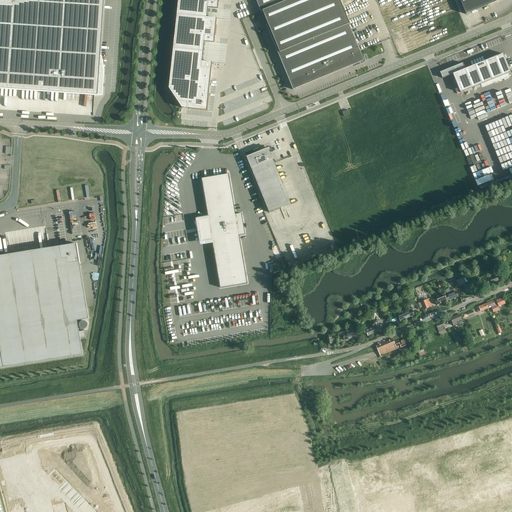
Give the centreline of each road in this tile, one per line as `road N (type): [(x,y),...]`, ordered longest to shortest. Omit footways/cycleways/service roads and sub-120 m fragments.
road 1 (tertiary): [(284,111),(511,18)]
road 2 (unclassified): [(295,358),(379,341),(511,284)]
road 3 (tertiary): [(143,132),(220,136),(284,111)]
road 4 (tertiary): [(149,0),(135,132)]
road 5 (tertiary): [(143,132),(155,0)]
road 6 (tertiary): [(130,354),(136,225)]
